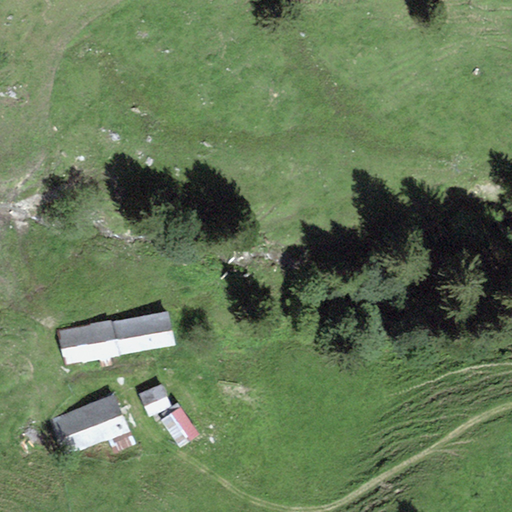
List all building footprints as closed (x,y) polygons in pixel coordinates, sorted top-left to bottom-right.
[(61,334),(67,364),(100,357),(110,355),(172,342),(166,312),(61,334)] [(102,366),(112,364),(110,355),(100,357),(102,366)] [(162,386),(142,394),(151,414),(170,405),(162,386)] [(49,424),(64,458),(107,438),(129,429),(114,395),(49,424)] [(169,409),(172,413),(163,419),(181,445),(198,433),(178,403),(169,409)] [(114,454),(136,445),(129,429),(107,438),(114,454)]
